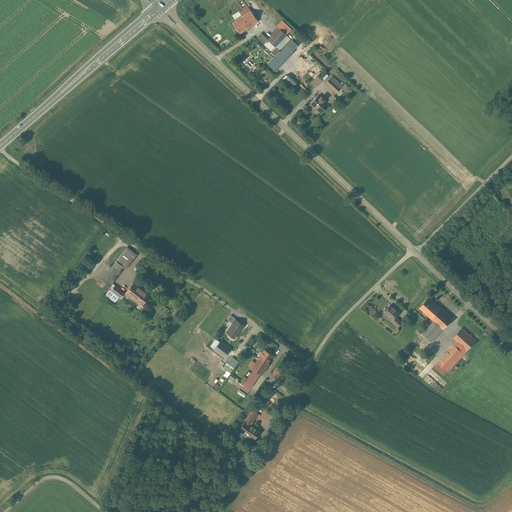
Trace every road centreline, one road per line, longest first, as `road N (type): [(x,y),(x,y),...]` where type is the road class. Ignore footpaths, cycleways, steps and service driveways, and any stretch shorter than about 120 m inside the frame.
road 1 (tertiary): [(413,251),(158,8)]
road 2 (unclassified): [(209,511),(341,317),(413,251)]
road 3 (secondary): [(158,8),(0,146)]
road 4 (track): [(156,255),(0,148)]
road 5 (unclassified): [(413,251),(511,157)]
road 6 (tertiary): [(511,343),(413,251)]
road 7 (unclassified): [(3,511),(52,476),(75,483),(107,511)]
